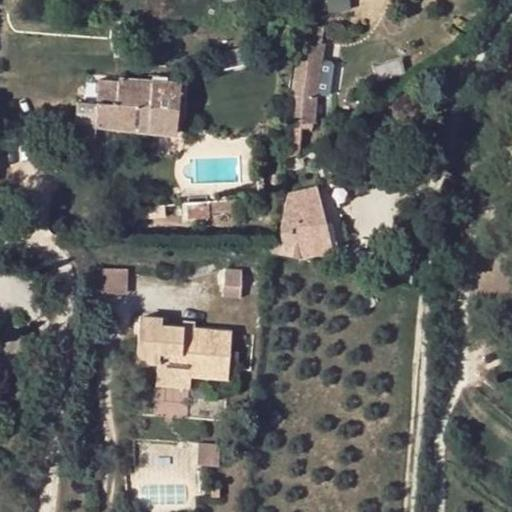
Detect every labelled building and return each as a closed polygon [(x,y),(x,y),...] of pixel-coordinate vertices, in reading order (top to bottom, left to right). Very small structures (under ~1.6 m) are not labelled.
[(321,27),(298,30),(299,37),(299,48),(291,100),(292,122),(288,155),(298,154),(301,127),(313,128),(315,97),(323,30),(330,30),(329,25),(321,27)] [(96,117),(83,117),(82,136),(95,137),(97,126),(175,132),(177,100),(165,99),(164,88),(149,87),(149,81),(118,78),(100,77),(97,102),(96,117)] [(437,162),(428,150),(406,165),(415,178),(437,162)] [(319,202),(282,210),(279,230),(284,253),(298,256),(330,249),(319,202)] [(128,268),(99,267),(98,291),(127,292),(128,268)] [(158,361),(158,372),(191,375),(227,378),(232,333),(162,327),(162,320),(140,318),(136,359),(158,361)] [(189,397),(191,375),(158,372),(156,394),(189,397)]
